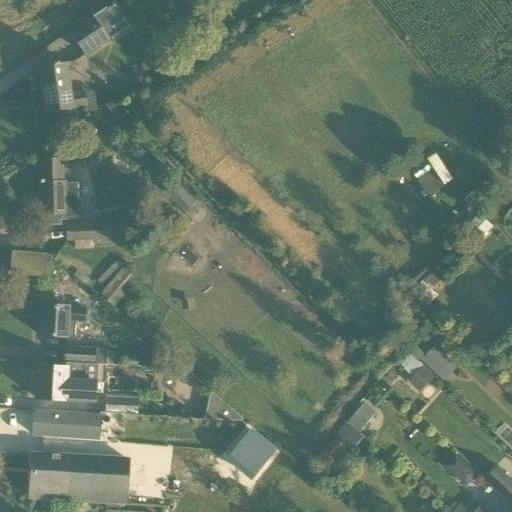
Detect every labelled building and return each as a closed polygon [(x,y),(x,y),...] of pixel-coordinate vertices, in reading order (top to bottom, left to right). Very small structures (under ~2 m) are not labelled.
[(111,44),(131,29),(113,2),(68,32),(85,57),(108,41),(111,44)] [(44,113),(58,111),(61,115),(69,114),(71,109),(72,109),(72,108),(86,106),(84,92),(70,94),(65,63),(58,64),(58,62),(52,63),(52,65),(38,67),(44,113)] [(95,116),(71,131),(80,147),(105,131),(95,116)] [(83,163),(72,143),(57,151),(67,171),(83,163)] [(58,159),(38,159),(39,184),(39,213),(40,213),(40,226),(60,226),(60,220),(77,220),(77,213),(77,183),(66,183),(66,181),(64,181),(64,167),(59,165),(58,159)] [(199,198),(180,180),(166,195),(193,220),(202,210),(194,203),(199,198)] [(67,239),(74,239),(75,250),(93,250),(93,245),(111,245),(110,221),(94,221),(93,225),(67,225),(67,239)] [(46,254),(11,251),(9,275),(44,278),(46,254)] [(41,305),(38,336),(58,337),(66,337),(73,338),(74,322),(84,323),(85,308),(68,307),(60,307),(41,305)] [(435,346),(422,361),(444,381),(458,367),(435,346)] [(97,365),(97,364),(105,364),(105,350),(95,350),(95,349),(65,347),(64,362),(65,362),(65,363),(97,365)] [(420,393),(434,377),(423,367),(424,366),(407,350),(397,361),(404,368),(404,369),(413,378),(408,383),(420,393)] [(32,384),(32,392),(35,394),(35,398),(55,399),(64,400),(94,401),(97,365),(65,363),(65,369),(57,368),(37,367),(36,381),(32,384)] [(137,399),(106,397),(105,413),(136,415),(137,399)] [(367,405),(349,425),(359,433),(377,413),(367,405)] [(100,416),(54,413),(34,412),(33,435),(52,436),(98,440),(100,416)] [(358,434),(359,433),(349,425),(320,459),(329,467),(346,447),(351,451),(363,438),(358,434)] [(226,452),(250,473),(272,449),(248,427),(226,452)] [(454,452),(443,465),(465,485),(476,472),(454,452)] [(127,460),(52,456),(32,455),(29,499),(125,505),(127,460)] [(511,505),(511,481),(498,468),(486,480),(511,505)] [(469,511),(461,503),(452,511),(490,511),(483,505),(475,511),(469,511)]
